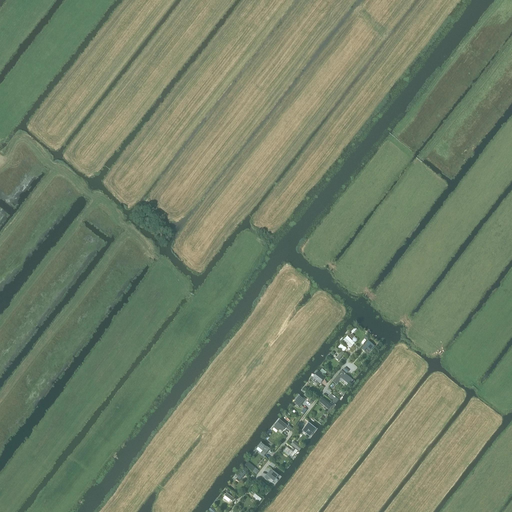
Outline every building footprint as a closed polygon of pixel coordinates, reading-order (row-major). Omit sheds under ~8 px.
[(352,350),(354,347),(346,339),(343,343),(352,350)] [(337,360),(340,362),(346,354),(343,352),(337,360)] [(360,369),(354,365),(351,369),(357,373),(360,369)] [(349,386),(354,381),(346,374),(342,379),(349,386)] [(314,378),(321,384),(324,380),(317,375),(314,378)] [(334,407),(323,399),(319,404),(330,412),(334,407)] [(298,404),(304,408),(307,404),(301,400),(298,404)] [(316,429),(307,423),(303,428),(311,435),(316,429)] [(276,429),(282,434),(287,429),(280,424),(276,429)] [(257,450),(265,457),(269,452),(261,445),(257,450)] [(292,459),(296,454),(288,449),(284,454),(292,459)] [(237,480),(241,483),(250,471),(246,468),(237,480)] [(223,500),(230,505),(233,501),(227,496),(223,500)]
